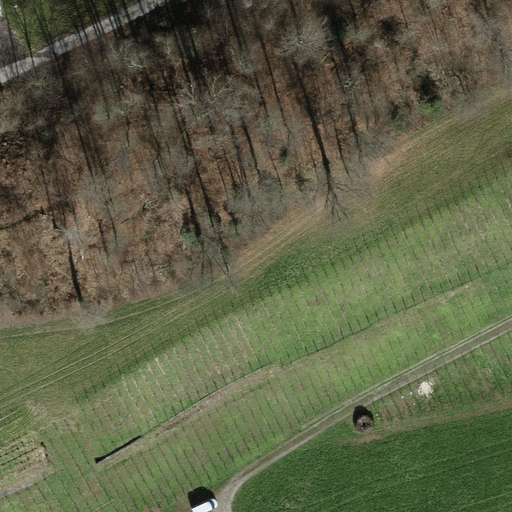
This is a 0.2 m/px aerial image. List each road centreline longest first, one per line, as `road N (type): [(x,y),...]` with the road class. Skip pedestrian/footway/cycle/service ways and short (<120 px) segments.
road 1 (track): [(225,511),(239,481),(511,327)]
road 2 (unclassified): [(124,0),(0,63)]
